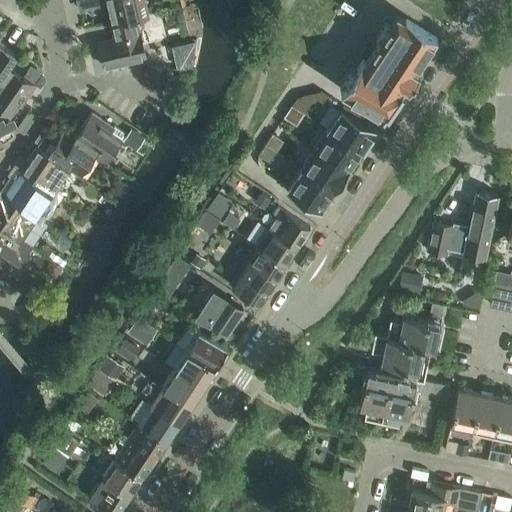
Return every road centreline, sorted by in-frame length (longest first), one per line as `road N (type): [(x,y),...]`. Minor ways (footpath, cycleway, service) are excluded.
road 1 (residential): [(496,0),(278,324)]
road 2 (residential): [(278,324),(325,297),(430,170),(511,137)]
road 3 (residential): [(152,511),(278,324)]
road 4 (residential): [(0,155),(58,82),(44,23),(4,0)]
road 5 (residential): [(511,482),(377,453)]
